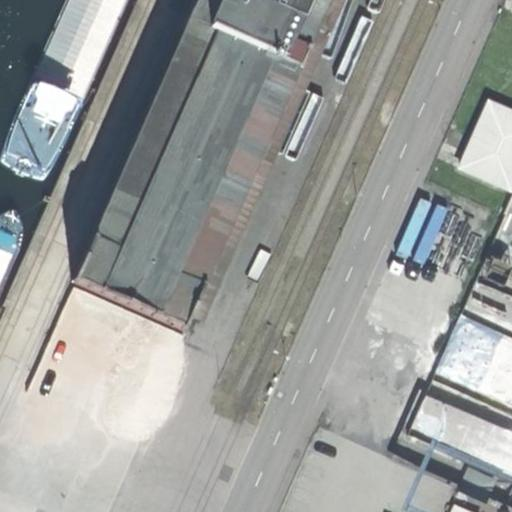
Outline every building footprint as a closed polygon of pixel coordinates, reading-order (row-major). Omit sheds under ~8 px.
[(196,0),(73,284),(182,331),(328,0),(196,0)] [(511,184),(511,114),(488,104),(460,169),(509,191),(511,184)] [(398,312),(371,371),(398,383),(403,371),(426,382),(448,334),(426,324),(445,281),(416,268),(396,311),(398,312)] [(182,331),(73,284),(59,315),(168,362),(182,331)] [(478,474),(469,495),(485,502),(494,481),(478,474)]
